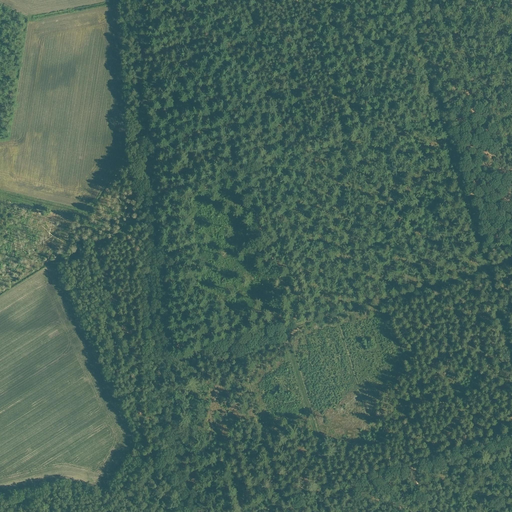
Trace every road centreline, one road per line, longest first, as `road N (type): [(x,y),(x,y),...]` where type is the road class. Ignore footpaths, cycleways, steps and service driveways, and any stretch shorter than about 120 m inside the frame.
road 1 (track): [(20,511),(63,501),(100,508),(141,449),(132,357),(83,216),(0,194)]
road 2 (track): [(156,358),(131,0)]
road 3 (track): [(156,358),(380,294)]
road 4 (track): [(188,511),(164,431),(156,358)]
road 5 (track): [(380,294),(511,254)]
